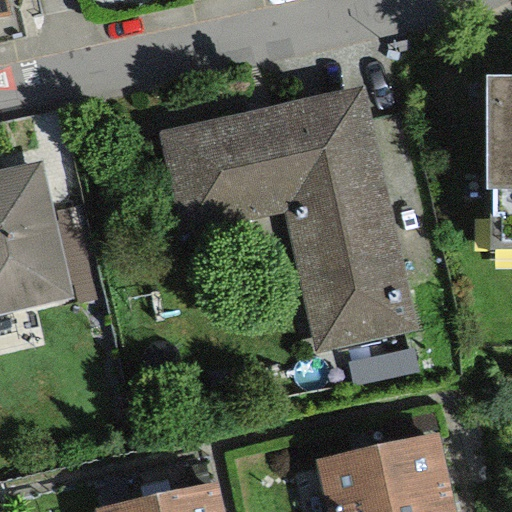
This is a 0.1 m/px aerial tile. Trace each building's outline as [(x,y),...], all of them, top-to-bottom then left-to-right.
[(7,0),(0,0),(0,15),(10,13),(7,0)] [(511,80),(491,81),(492,252),(511,251),(511,80)] [(317,352),(419,329),(364,86),(251,112),(165,132),(189,235),(286,213),(317,352)] [(55,212),(43,161),(0,171),(0,311),(75,294),(55,212)] [(84,204),(55,212),(75,294),(78,306),(107,299),(84,204)] [(351,353),(356,386),(430,374),(425,340),(351,353)] [(316,461),(328,511),(346,511),(454,489),(443,433),(316,461)] [(100,510),(99,511),(224,511),(218,485),(100,510)] [(458,511),(454,489),(346,511),(458,511)]
